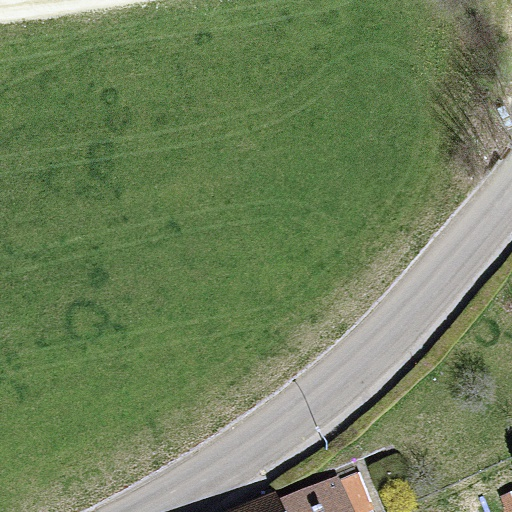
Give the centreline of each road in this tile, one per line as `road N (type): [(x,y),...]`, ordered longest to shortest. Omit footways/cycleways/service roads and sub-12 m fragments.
road 1 (tertiary): [(155,511),(240,466),(338,392),(511,192)]
road 2 (residential): [(0,15),(121,0)]
